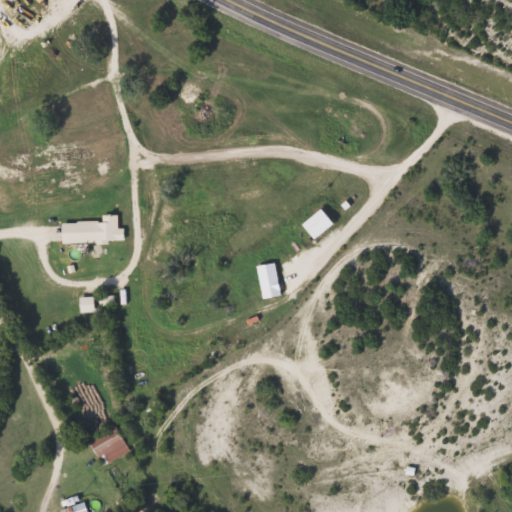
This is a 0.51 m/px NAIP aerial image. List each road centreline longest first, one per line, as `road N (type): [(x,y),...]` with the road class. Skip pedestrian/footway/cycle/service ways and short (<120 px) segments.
road 1 (residential): [(453,95),(433,142),(395,180),(326,179),(162,205),(114,267)]
road 2 (primary): [(511,118),(240,0)]
road 3 (residential): [(395,180),(312,343)]
